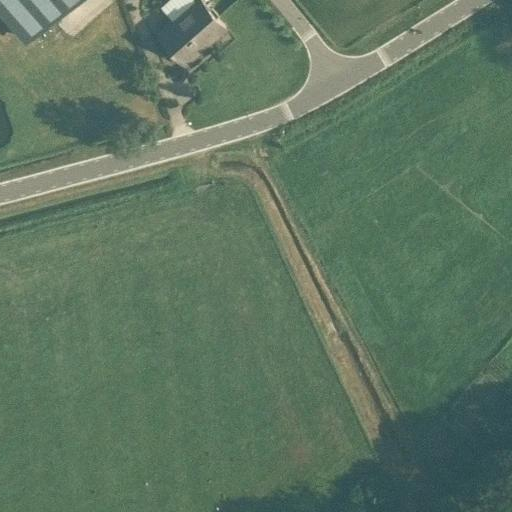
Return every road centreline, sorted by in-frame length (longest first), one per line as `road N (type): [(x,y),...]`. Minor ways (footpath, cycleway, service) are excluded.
road 1 (unclassified): [(0,200),(256,133),(481,0)]
road 2 (track): [(256,133),(427,469)]
